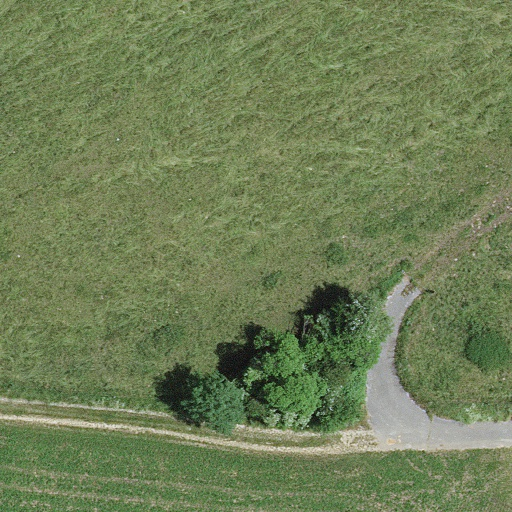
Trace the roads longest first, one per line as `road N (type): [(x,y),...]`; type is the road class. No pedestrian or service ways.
road 1 (track): [(426,431),(310,440),(0,407)]
road 2 (track): [(413,282),(381,345),(390,398),(426,431),(511,429)]
